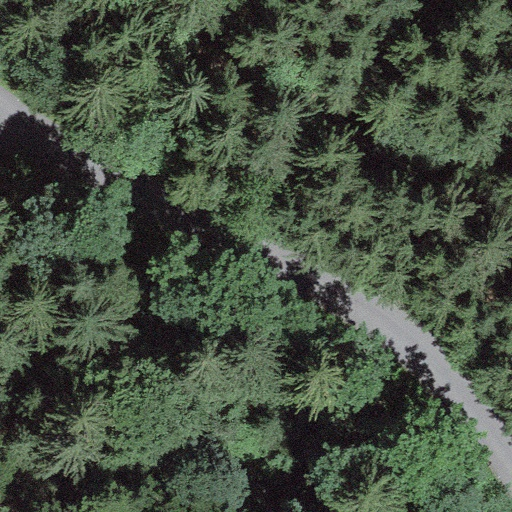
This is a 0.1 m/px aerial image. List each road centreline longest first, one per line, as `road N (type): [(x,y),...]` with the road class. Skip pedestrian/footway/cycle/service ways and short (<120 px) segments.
road 1 (unclassified): [(0,122),(321,284),(410,340),(472,400),(511,466)]
road 2 (track): [(511,185),(182,0)]
